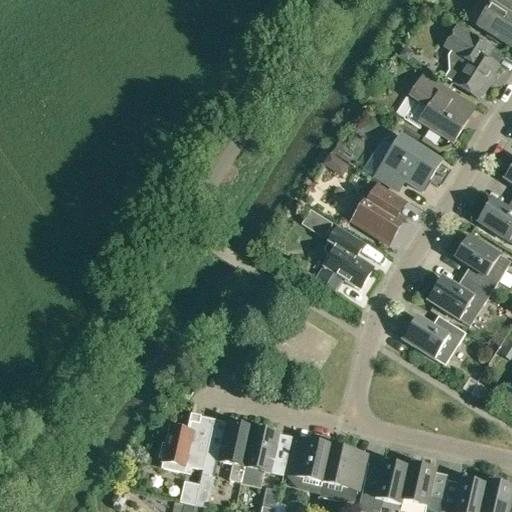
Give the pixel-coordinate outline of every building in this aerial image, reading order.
[(511,0),(483,0),(481,4),(489,9),(477,28),(511,49),(511,0)] [(491,49),(469,35),(458,28),(446,47),(453,51),(448,58),(450,73),(446,79),(477,100),(479,97),(482,99),(495,78),(492,76),(498,67),(485,59),(491,49)] [(410,58),(409,52),(404,49),(399,58),(407,63),(410,58)] [(420,129),(422,126),(452,145),(476,108),(424,75),(409,98),(416,102),(407,116),(408,122),(420,129)] [(400,138),(375,178),(398,193),(405,183),(422,193),(440,164),(400,138)] [(405,205),(377,188),(370,199),(362,194),(360,194),(346,218),(346,220),(388,246),(404,221),(398,216),(405,205)] [(511,245),(511,201),(506,211),(491,201),(477,223),(511,245)] [(326,222),(317,236),(323,240),(332,226),(326,222)] [(343,281),(354,288),(360,292),(373,270),(355,258),(362,248),(359,246),(360,245),(336,230),(324,250),(332,255),(315,281),(335,294),(343,281)] [(469,269),(463,279),(490,296),(511,264),(468,238),(454,259),(469,269)] [(470,329),(490,296),(463,279),(457,289),(441,279),(427,302),(470,329)] [(416,319),(402,341),(445,368),(465,335),(438,318),(432,328),(416,319)] [(511,354),(511,344),(505,340),(498,351),(508,358),(511,354)] [(470,379),(462,391),(479,401),(481,398),(486,390),(470,379)] [(199,425),(190,423),(188,432),(170,428),(166,447),(162,446),(159,459),(163,460),(161,469),(183,474),(185,468),(202,472),(205,460),(214,421),(200,418),(199,425)] [(253,430),(228,425),(219,463),(232,466),(229,482),(240,484),(253,430)] [(253,430),(240,484),(252,487),(256,472),(269,475),(278,436),(253,430)] [(331,448),(297,440),(295,440),(286,476),(288,477),(287,480),(298,491),(320,496),(331,448)] [(320,496),(352,504),(355,492),(359,493),(367,456),(331,448),(320,496)] [(400,506),(401,502),(408,469),(407,469),(383,464),(377,491),(363,487),(357,511),(380,511),(382,502),(400,506)] [(439,511),(441,505),(442,501),(428,498),(434,471),(408,465),(407,469),(408,469),(401,502),(425,508),(424,511),(439,511)] [(202,476),(199,488),(196,502),(194,507),(207,510),(214,479),(202,476)] [(474,484),(475,480),(462,477),(461,481),(455,508),(441,505),(439,511),(480,511),(486,487),(485,487),(474,484)] [(506,511),(511,489),(511,488),(486,483),(485,487),(486,487),(480,511),(506,511)] [(194,507),(196,502),(199,488),(185,484),(181,504),(194,507)] [(198,511),(200,509),(184,505),(174,503),(172,511),(198,511)]
